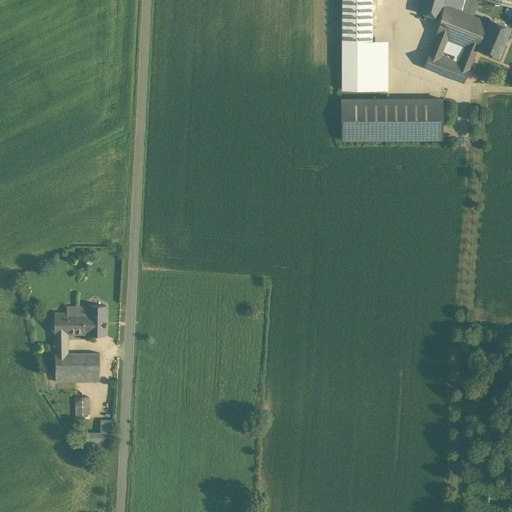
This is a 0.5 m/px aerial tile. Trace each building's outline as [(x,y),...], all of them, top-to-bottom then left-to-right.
[(372,0),(342,0),(342,40),(372,39),(372,0)] [(420,0),(417,11),(440,17),(445,0),(420,0)] [(445,0),(440,17),(436,33),(448,38),(466,45),(477,49),(478,48),(489,21),(469,14),(471,7),(463,4),(463,0),(445,0)] [(506,9),(483,0),(474,0),(471,7),(502,20),(506,9)] [(511,26),(490,17),(489,21),(478,48),(499,57),(511,26)] [(448,38),(436,33),(424,66),(464,82),(470,68),(459,64),(460,60),(442,53),(448,38)] [(392,68),(393,61),(391,53),(387,47),(381,43),(374,42),(366,43),(360,47),(356,54),(355,61),(356,68),(360,75),(367,79),(374,80),(381,79),(388,74),(392,68)] [(460,60),(459,64),(470,68),(477,49),(466,45),(460,60)] [(442,98),(342,99),(342,139),(442,138),(442,98)] [(106,304),(89,304),(89,306),(89,333),(89,334),(105,334),(106,304)] [(62,306),(55,306),(55,332),(67,333),(68,333),(89,333),(89,306),(69,306),(62,306)] [(67,333),(55,332),(55,353),(67,352),(67,333)] [(99,352),(68,352),(67,352),(55,353),(56,381),(99,380),(99,372),(99,352)] [(89,396),(75,396),(76,418),(89,417),(89,396)] [(111,421),(101,420),(100,431),(86,432),(86,447),(110,447),(110,432),(111,421)]
